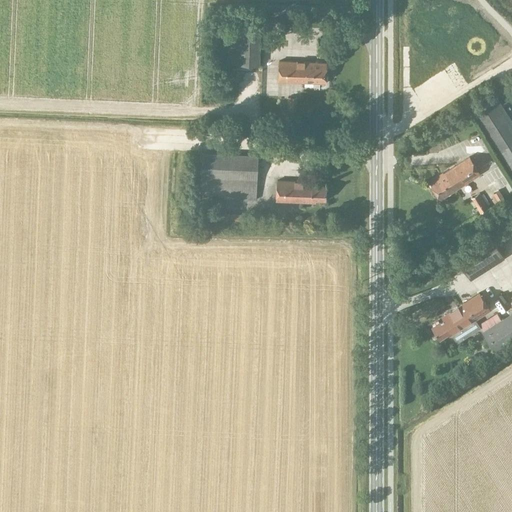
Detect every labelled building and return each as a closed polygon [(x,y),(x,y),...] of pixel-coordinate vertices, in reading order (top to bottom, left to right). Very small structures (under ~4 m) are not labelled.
[(259,64),(260,25),(221,23),(219,63),(259,64)] [(325,83),(326,63),(279,61),(278,81),(325,83)] [(237,67),(239,79),(235,80),(237,92),(244,91),(241,76),(251,74),(249,64),(237,67)] [(296,115),(296,98),(287,97),(287,114),(296,115)] [(511,172),(511,126),(494,98),(473,111),(511,172)] [(200,197),(256,199),(258,155),(201,153),(200,177),(201,177),(200,197)] [(440,199),(480,173),(469,157),(429,182),(440,199)] [(325,200),(326,185),(312,185),(312,182),(277,180),(276,200),(315,202),(315,199),(325,200)] [(480,213),(489,207),(479,192),(470,198),(480,213)] [(219,213),(219,224),(244,225),(244,214),(219,213)] [(501,228),(496,232),(504,244),(509,240),(501,228)] [(468,276),(502,254),(491,237),(457,259),(468,276)] [(423,287),(427,284),(422,277),(418,280),(423,287)] [(496,291),(506,306),(511,302),(511,294),(506,285),(496,291)] [(449,335),(490,310),(479,293),(442,316),(443,319),(431,326),(439,338),(448,333),(449,335)] [(496,352),(511,341),(511,311),(482,331),(496,352)] [(421,401),(410,406),(412,413),(424,408),(421,401)]
